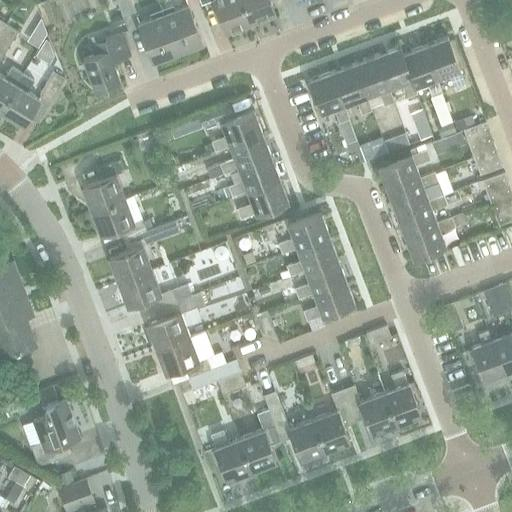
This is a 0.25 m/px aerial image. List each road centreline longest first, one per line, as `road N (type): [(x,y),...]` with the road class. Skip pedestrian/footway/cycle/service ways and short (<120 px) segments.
road 1 (tertiary): [(149,511),(58,243),(0,160)]
road 2 (residential): [(264,53),(310,183),(369,189),(413,299)]
road 3 (residential): [(475,472),(413,299)]
road 4 (residential): [(243,364),(413,299)]
road 5 (residential): [(410,0),(264,53)]
road 6 (residential): [(132,102),(264,53)]
road 7 (residential): [(511,119),(465,0)]
